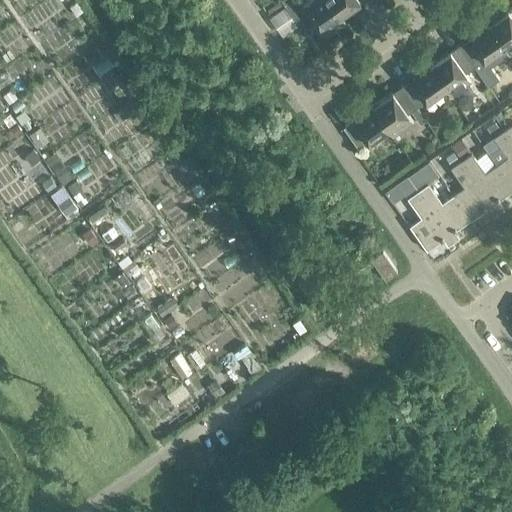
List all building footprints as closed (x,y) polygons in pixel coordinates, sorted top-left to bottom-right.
[(328,0),(308,0),(302,5),(298,0),(281,0),(292,15),(276,26),(286,40),(313,21),(325,37),(345,23),(340,15),(339,15),(328,0)] [(328,0),(339,15),(340,15),(359,1),(358,0),(328,0)] [(511,7),(488,24),(508,53),(509,54),(511,51),(511,7)] [(459,45),(474,67),(488,86),(499,79),(490,66),(508,53),(488,24),(483,17),(463,31),(468,39),(459,45)] [(474,67),(459,45),(430,65),(445,87),(451,95),(471,81),(466,73),(474,67)] [(410,79),(401,86),(417,108),(445,87),(430,65),(425,58),(405,72),(410,79)] [(417,108),(401,86),(372,106),(388,128),(393,135),(413,121),(408,114),(417,108)] [(352,120),(343,127),(358,149),(388,128),(372,106),(367,99),(347,113),(352,120)] [(494,116),(498,121),(503,117),(500,112),(494,116)] [(511,123),(503,129),(511,142),(511,123)] [(511,142),(503,129),(493,137),(506,156),(495,164),(511,187),(511,142)] [(461,138),(450,146),(496,211),(502,207),(497,200),(511,189),(511,187),(495,164),(484,172),(461,138)] [(496,211),(460,160),(449,167),(463,187),(452,195),(470,219),(485,208),(490,215),(496,211)] [(406,175),(384,190),(392,201),(414,186),(406,175)] [(427,183),(417,190),(453,241),(459,237),(454,230),(470,219),(452,195),(441,202),(427,183)] [(453,241),(417,190),(406,198),(420,217),(409,225),(426,250),(442,239),(447,245),(453,241)] [(397,270),(383,250),(371,258),(385,279),(397,270)]
